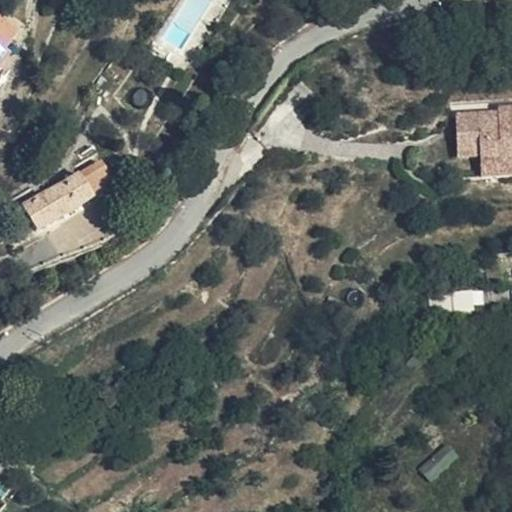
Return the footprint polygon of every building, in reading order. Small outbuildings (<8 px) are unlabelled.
[(0,62),(7,53),(3,49),(15,32),(0,18),(0,62)] [(502,164),(511,162),(511,103),(498,104),(498,110),(479,111),(481,154),(482,160),(501,159),(502,164)] [(481,154),(479,111),(456,112),(459,155),(481,154)] [(501,159),(482,160),(483,175),(511,172),(511,162),(502,164),(501,159)] [(90,162),(56,184),(71,211),(107,189),(90,162)] [(71,211),(56,184),(25,203),(40,231),(71,211)] [(452,290),(453,312),(483,310),(482,288),(452,290)] [(450,309),(450,293),(428,293),(428,309),(450,309)] [(418,468),(431,483),(460,457),(447,442),(418,468)]
